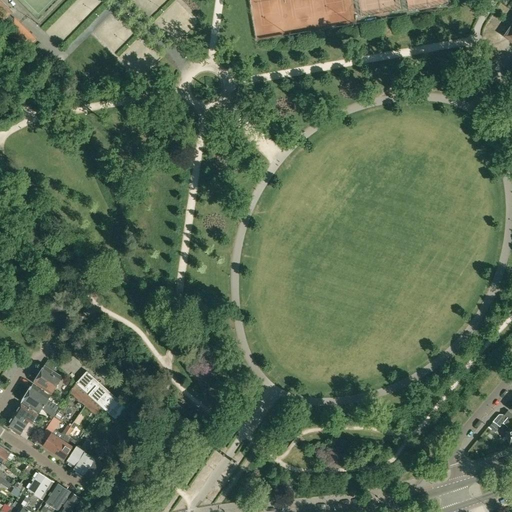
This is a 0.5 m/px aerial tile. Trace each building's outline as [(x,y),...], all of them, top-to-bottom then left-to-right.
[(8,9),(0,1),(0,19),(5,25),(3,27),(23,47),(34,36),(15,16),(12,18),(6,11),(8,9)] [(86,364),(91,357),(93,355),(89,351),(88,353),(79,345),(72,353),(80,361),(81,360),(86,364)] [(44,365),(53,370),(56,366),(47,360),(44,365)] [(44,365),(44,364),(33,382),(51,393),(62,376),(53,370),(44,365)] [(80,377),(75,382),(70,390),(95,414),(98,410),(101,405),(110,413),(115,418),(126,406),(86,370),(80,377)] [(32,383),(27,392),(56,412),(57,410),(59,407),(57,406),(57,405),(48,399),(50,395),(32,383)] [(56,412),(27,392),(22,401),(39,412),(42,408),(51,414),(49,417),(52,419),(56,412)] [(21,402),(7,425),(21,434),(29,422),(32,424),(38,414),(21,402)] [(509,410),(508,410),(504,415),(501,414),(500,414),(499,414),(498,415),(493,421),(500,426),(503,423),(511,429),(506,431),(509,444),(511,442),(511,413),(508,411),(509,410)] [(111,423),(115,418),(110,413),(106,418),(111,423)] [(71,425),(53,452),(64,459),(73,446),(76,441),(71,437),(68,435),(68,434),(73,428),(74,429),(78,424),(73,421),(71,425)] [(52,433),(52,432),(43,445),(53,452),(71,425),(68,424),(61,433),(55,429),(52,433)] [(77,445),(67,461),(66,462),(74,467),(85,451),(84,450),(91,441),(87,438),(81,448),(77,445)] [(95,443),(91,441),(84,450),(85,451),(74,467),(74,468),(84,474),(85,474),(95,457),(89,453),(95,443)] [(105,441),(95,457),(85,474),(93,479),(104,463),(100,460),(109,445),(105,441)] [(0,444),(0,460),(4,463),(11,468),(14,464),(10,462),(7,459),(11,453),(11,452),(0,444)] [(27,479),(34,468),(29,464),(22,475),(27,479)] [(26,507),(29,503),(46,475),(37,470),(26,487),(31,490),(24,500),(21,504),(22,505),(26,507)] [(0,482),(2,483),(7,486),(10,482),(5,479),(0,475),(0,482)] [(55,481),(46,475),(29,503),(33,505),(39,496),(43,498),(55,481)] [(42,510),(44,511),(46,511),(64,487),(56,482),(45,500),(47,502),(42,510)] [(71,492),(64,487),(46,511),(52,511),(56,507),(59,509),(71,492)] [(70,511),(80,498),(73,493),(60,510),(63,511),(70,511)]
